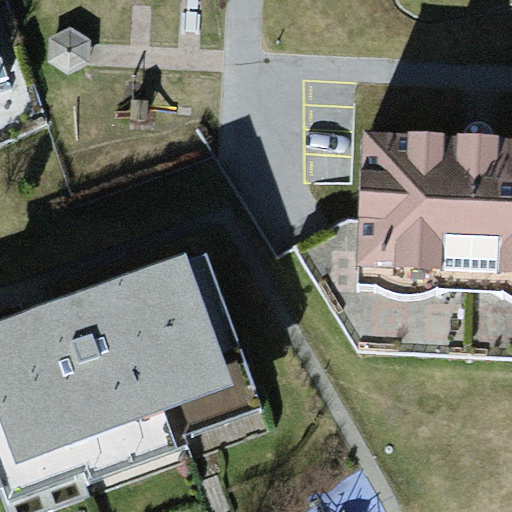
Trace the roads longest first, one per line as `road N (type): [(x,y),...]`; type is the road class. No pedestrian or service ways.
road 1 (residential): [(511,101),(241,96),(243,0)]
road 2 (unknown): [(241,96),(297,235)]
